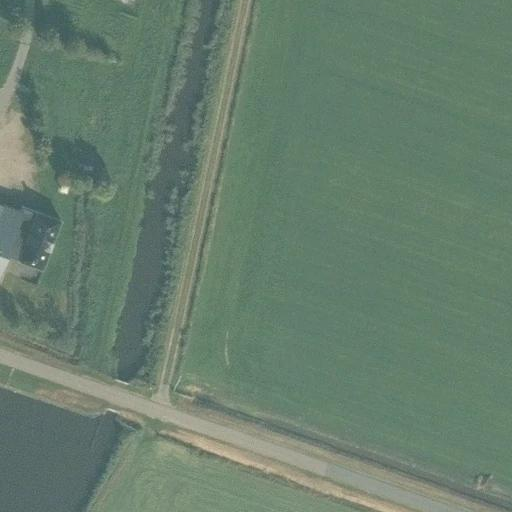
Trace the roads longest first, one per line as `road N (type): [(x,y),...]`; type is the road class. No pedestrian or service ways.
road 1 (unclassified): [(446,511),(0,355)]
road 2 (unknown): [(238,0),(148,407)]
